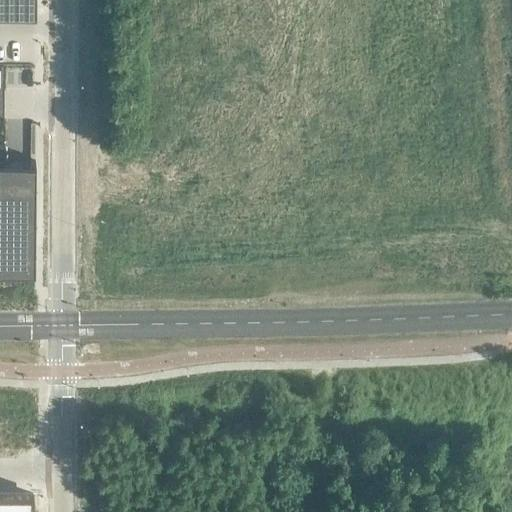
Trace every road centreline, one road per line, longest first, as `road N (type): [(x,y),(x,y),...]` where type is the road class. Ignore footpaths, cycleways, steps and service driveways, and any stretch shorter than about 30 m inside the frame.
road 1 (unclassified): [(61,192),(290,179),(290,0)]
road 2 (unclassified): [(60,511),(61,192)]
road 3 (unclassified): [(61,192),(62,0)]
